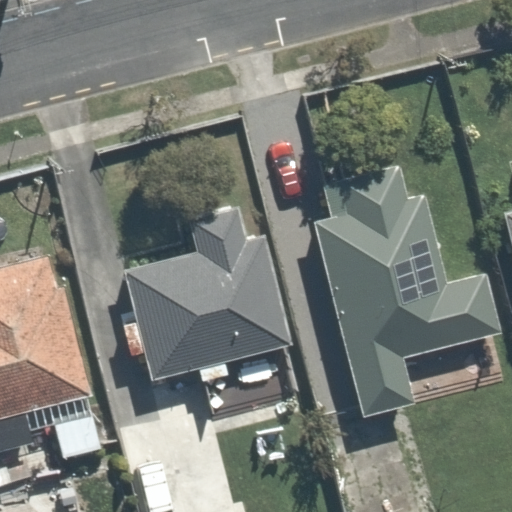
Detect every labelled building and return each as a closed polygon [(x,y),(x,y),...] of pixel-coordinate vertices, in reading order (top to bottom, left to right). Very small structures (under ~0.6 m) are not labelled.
[(324,214),(310,218),(363,406),(414,392),(404,355),(496,330),(480,273),(445,283),(409,153),(315,180),(324,214)] [(511,199),(499,202),(511,253),(511,159),(503,162),(511,199)] [(254,237),(238,186),(180,205),(195,251),(117,276),(151,380),(305,331),(273,231),(254,237)] [(59,456),(104,444),(53,251),(0,265),(0,424),(48,412),(59,456)] [(204,511),(188,453),(135,468),(147,511),(204,511)] [(71,511),(65,491),(0,509),(0,511),(71,511)]
